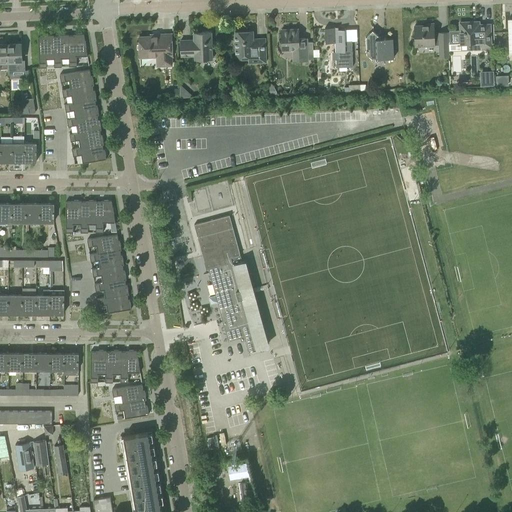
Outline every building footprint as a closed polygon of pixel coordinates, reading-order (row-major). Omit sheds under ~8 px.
[(491,46),(490,34),(490,24),(479,25),(479,22),(460,22),(460,32),(460,42),(467,42),(468,49),(480,49),(480,47),(491,46)] [(426,25),(414,26),(415,36),(415,46),(434,45),(440,45),(440,49),(448,49),(447,42),(447,32),(439,32),(439,37),(434,37),(433,23),(426,24),(426,25)] [(353,67),(352,41),(345,41),(345,29),(338,29),(338,30),(335,30),(335,27),(325,28),(325,43),(335,43),(336,52),(338,52),(338,59),(336,60),(336,67),(353,67)] [(298,29),(295,29),(281,30),(282,51),(293,50),(293,61),(308,60),(307,38),(298,38),(298,29)] [(366,37),(366,47),(366,54),(377,64),(382,58),(393,58),(393,38),(381,38),(372,30),(366,37)] [(265,38),(257,38),(253,39),(253,31),(235,31),(236,58),(256,57),(257,62),(266,62),(265,38)] [(212,58),(211,42),(211,32),(194,33),(194,40),(180,40),(181,56),(194,55),(195,59),(199,59),(202,62),(206,59),(212,58)] [(87,56),(84,33),(76,34),(76,35),(73,35),(69,36),(68,36),(69,58),(69,66),(76,66),(76,56),(87,56)] [(68,36),(69,36),(69,34),(61,34),(61,36),(58,36),(54,36),(53,36),(54,59),(54,67),(62,66),(61,58),(69,58),(68,36)] [(172,56),(172,44),(171,34),(158,34),(159,36),(139,37),(140,57),(157,57),(157,66),(171,65),(171,56),(172,56)] [(53,36),(54,36),(54,35),(46,35),(46,36),(38,37),(39,67),(46,67),(47,67),(46,59),(54,59),(53,36)] [(21,43),(7,44),(8,68),(8,78),(14,78),(13,71),(25,70),(25,60),(22,60),(21,54),(21,43)] [(94,85),(93,77),(91,78),(91,75),(90,69),(86,70),(60,74),(61,82),(69,80),(70,88),(92,84),(92,85),(94,85)] [(494,71),(480,71),(481,86),(494,85),(494,71)] [(508,75),(496,76),(496,86),(508,86),(508,75)] [(96,100),(95,92),(93,92),(93,90),(92,85),(92,84),(70,88),(62,89),(63,97),(71,95),(72,103),(95,99),(95,100),(96,100)] [(33,98),(27,99),(29,113),(35,112),(33,98)] [(99,114),(97,107),(96,107),(95,100),(95,99),(72,103),(64,104),(66,111),(74,110),(75,117),(75,118),(97,114),(97,115),(99,114)] [(101,129),(100,122),(98,122),(97,115),(97,114),(75,118),(75,117),(67,118),(68,126),(76,125),(77,132),(77,133),(100,129),(100,130),(101,129)] [(103,143),(102,136),(101,137),(100,130),(100,129),(77,133),(77,132),(69,134),(71,141),(78,140),(80,147),(80,148),(102,144),(104,144),(103,143)] [(1,143),(1,161),(12,161),(12,143),(1,143)] [(24,161),(24,143),(13,143),(12,143),(12,161),(24,161)] [(36,161),(36,151),(36,143),(24,143),(24,161),(36,161)] [(106,159),(105,151),(103,152),(102,144),(80,148),(80,147),(72,148),(73,156),(81,155),(82,162),(82,163),(85,162),(106,159)] [(177,257),(194,253),(186,216),(180,217),(179,214),(184,213),(181,199),(165,202),(177,257)] [(81,224),(81,201),(81,200),(74,200),(74,201),(65,201),(65,220),(65,232),(73,232),(73,224),(80,224),(81,224)] [(96,224),(96,201),(96,200),(89,200),(89,201),(81,201),(81,224),(80,224),(80,232),(88,232),(88,224),(95,224),(96,224)] [(115,222),(111,200),(104,200),(104,202),(96,201),(96,224),(95,224),(95,232),(103,232),(103,222),(115,222)] [(12,221),(12,203),(0,203),(0,221),(6,221),(6,226),(12,226),(12,221)] [(26,222),(26,204),(12,203),(12,221),(26,222)] [(54,222),(54,203),(53,203),(53,204),(40,204),(40,222),(54,222)] [(40,222),(40,204),(26,204),(26,222),(40,222)] [(236,237),(229,215),(194,224),(204,261),(206,261),(208,268),(229,262),(228,260),(232,259),(231,257),(241,254),(236,237)] [(121,249),(120,242),(118,242),(117,234),(87,239),(88,247),(96,245),(97,253),(120,249),(120,250),(121,249)] [(48,247),(48,249),(40,249),(40,256),(54,256),(54,247),(48,247)] [(124,264),(122,257),(121,257),(120,254),(120,250),(120,249),(97,253),(89,254),(90,260),(91,261),(98,260),(100,267),(100,268),(122,264),(122,265),(124,264)] [(267,347),(252,293),(268,289),(267,284),(251,289),(243,261),(242,261),(241,254),(231,257),(232,259),(228,260),(229,262),(208,268),(210,275),(211,274),(212,278),(211,278),(215,295),(209,297),(211,303),(217,301),(228,341),(240,338),(241,341),(245,340),(248,352),(267,347)] [(63,260),(58,260),(50,260),(50,267),(50,271),(63,271),(63,260)] [(126,279),(125,272),(123,272),(122,265),(122,264),(100,268),(100,267),(92,269),(93,276),(101,275),(102,282),(102,283),(125,279),(126,279)] [(129,294),(127,286),(126,287),(125,279),(102,283),(102,282),(94,284),(96,291),(103,290),(105,297),(127,294),(129,294)] [(36,294),(36,313),(50,313),(50,294),(50,289),(43,289),(43,294),(36,294)] [(50,294),(50,313),(63,313),(64,313),(64,303),(64,294),(64,289),(57,289),(57,294),(50,294)] [(0,312),(8,312),(8,294),(0,294),(0,312)] [(22,313),(22,294),(8,294),(8,312),(22,313)] [(22,294),(22,313),(36,313),(36,294),(22,294)] [(131,309),(130,301),(128,302),(127,294),(105,297),(97,298),(98,306),(106,304),(107,312),(107,313),(111,312),(131,309)] [(106,374),(106,351),(106,350),(99,350),(99,351),(96,351),(90,351),(90,365),(90,382),(98,382),(98,374),(105,374),(106,374)] [(121,374),(121,351),(121,350),(114,350),(114,351),(111,351),(106,351),(106,374),(105,374),(105,382),(113,382),(113,374),(120,374),(121,374)] [(140,372),(136,350),(129,350),(129,351),(121,351),(121,374),(120,374),(120,382),(128,382),(128,372),(139,372),(140,372)] [(0,353),(0,368),(8,369),(8,353),(0,353)] [(8,353),(8,369),(9,369),(22,369),(22,353),(8,353)] [(36,369),(36,353),(22,353),(22,369),(36,369)] [(50,369),(50,353),(36,353),(36,369),(50,369)] [(64,369),(64,353),(50,353),(50,369),(64,369)] [(78,374),(78,353),(64,353),(64,369),(64,374),(78,374)] [(78,395),(78,384),(64,384),(64,395),(78,395)] [(145,392),(143,392),(143,389),(142,384),(112,389),(113,396),(121,395),(122,402),(122,403),(144,399),(144,400),(146,399),(145,392)] [(145,404),(144,400),(144,399),(122,403),(122,402),(114,404),(116,411),(123,410),(125,418),(149,414),(147,407),(146,407),(145,404)] [(11,423),(11,410),(2,410),(2,423),(11,423)] [(19,423),(19,410),(11,410),(11,423),(19,423)] [(27,423),(27,410),(19,410),(19,423),(27,423)] [(35,423),(35,410),(27,410),(27,423),(35,423)] [(44,423),(44,410),(35,410),(35,423),(44,423)] [(52,423),(52,410),(44,410),(44,423),(52,423)] [(53,433),(52,425),(43,425),(45,434),(53,433)] [(148,433),(148,432),(124,436),(136,509),(136,511),(129,511),(112,511),(110,496),(104,497),(93,499),(94,505),(100,504),(101,511),(160,511),(160,509),(160,508),(148,433)] [(49,463),(46,440),(34,441),(37,465),(49,463)] [(34,467),(30,441),(15,444),(19,469),(34,467)] [(67,472),(65,454),(63,443),(54,445),(58,473),(67,472)] [(234,478),(221,481),(228,511),(241,508),(234,478)] [(26,511),(27,511),(24,495),(17,497),(20,511),(26,511)] [(73,511),(74,510),(68,510),(68,507),(59,507),(57,498),(53,499),(55,508),(55,511),(73,511)]
